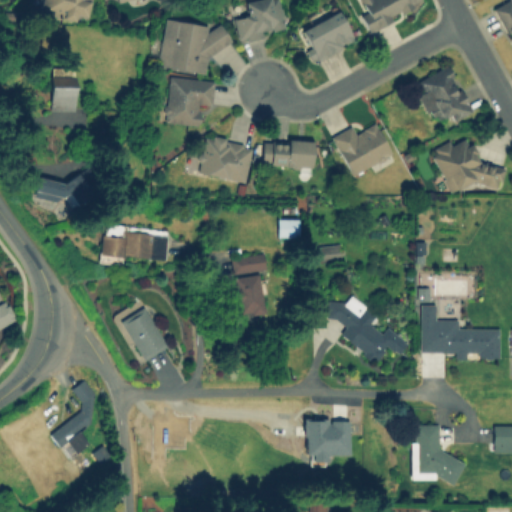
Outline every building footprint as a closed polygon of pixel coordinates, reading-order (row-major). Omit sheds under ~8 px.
[(87,0),(40,0),(37,14),(72,21),(74,13),(84,15),(87,0)] [(242,0),(245,13),(232,15),(236,38),(283,31),(277,0),(242,0)] [(364,29),(422,5),(419,0),(359,0),(363,10),(357,12),(364,29)] [(503,0),(491,6),(511,50),(511,7),(508,0),(503,0)] [(352,41),(338,8),(298,26),(312,59),(352,41)] [(155,65),(202,72),(206,45),(221,48),(224,28),(162,18),(155,65)] [(415,78),(420,90),(414,93),(427,120),(448,111),(451,119),(469,111),(447,63),(415,78)] [(73,109),(73,67),(49,67),(49,109),(73,109)] [(161,121),(194,124),(196,102),(208,104),(210,79),(166,75),(161,121)] [(329,134),(348,174),(389,154),(373,122),(352,133),(348,125),(329,134)] [(194,171),(242,181),(249,143),(201,133),(194,171)] [(445,191),(469,181),(496,187),(501,166),(476,161),(465,136),(452,141),(446,140),(427,148),(445,191)] [(309,140),(260,138),(259,164),(309,165),(309,140)] [(30,194),(83,203),(86,183),(33,174),(30,194)] [(274,236),(296,236),(296,217),(274,217),(274,236)] [(165,229),(100,221),(96,261),(118,263),(119,254),(162,259),(165,229)] [(338,257),(338,245),(312,245),(312,257),(338,257)] [(262,312),(259,271),(262,270),(261,253),(228,255),(232,314),(262,312)] [(331,298),(322,311),(342,326),(337,334),(373,361),(384,346),(394,354),(404,340),(384,326),(379,332),(366,323),(374,313),(348,294),(340,304),(331,298)] [(0,325),(14,319),(5,299),(0,301),(0,325)] [(476,350),(463,350),(463,357),(451,357),(451,350),(417,350),(417,303),(432,303),(432,318),(453,318),(453,327),(496,327),(497,357),(476,357),(476,350)] [(164,345),(142,304),(117,319),(139,359),(164,345)] [(81,406),(46,432),(65,457),(85,442),(75,428),(99,410),(77,381),(68,388),(81,406)] [(303,453),(303,437),(300,437),(300,417),(325,418),(325,422),(327,422),(327,420),(346,420),(345,454),(324,454),(323,462),(309,462),(309,454),(303,453)] [(454,478),(455,454),(435,454),(435,423),(408,423),(407,478),(454,478)] [(511,423),(490,423),(490,450),(511,450),(511,423)]
